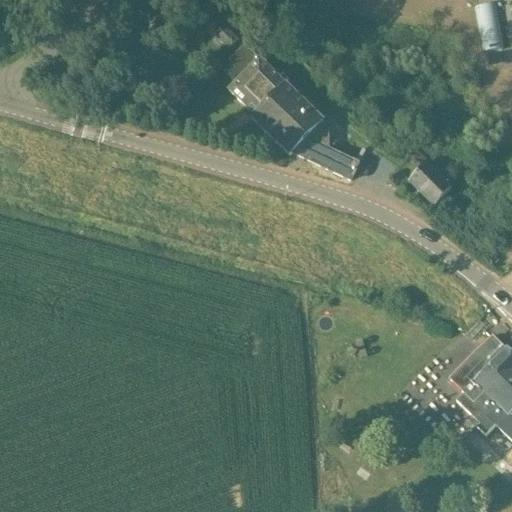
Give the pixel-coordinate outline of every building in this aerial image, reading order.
[(511,0),(500,0),(502,18),(511,16),(511,0)] [(504,51),(497,6),(477,9),(484,55),(504,51)] [(228,50),(237,40),(206,10),(197,20),(228,50)] [(235,66),(227,74),(237,84),(229,92),(255,118),(252,121),(289,157),(292,155),(350,182),(358,166),(330,152),(330,133),(321,124),(323,122),(286,86),(285,87),(259,61),(259,62),(245,48),(231,63),(235,66)] [(408,183),(434,208),(451,190),(426,165),(408,183)] [(474,203),(465,212),(474,220),(483,210),(474,203)] [(511,355),(507,351),(507,352),(493,339),(450,383),(465,398),(457,405),(481,428),(478,431),(487,439),(496,429),(511,444),(511,417),(510,416),(511,413),(511,355)] [(427,417),(429,414),(440,422),(454,405),(421,378),(404,399),(427,417)] [(452,436),(466,423),(453,410),(440,422),(452,436)]
